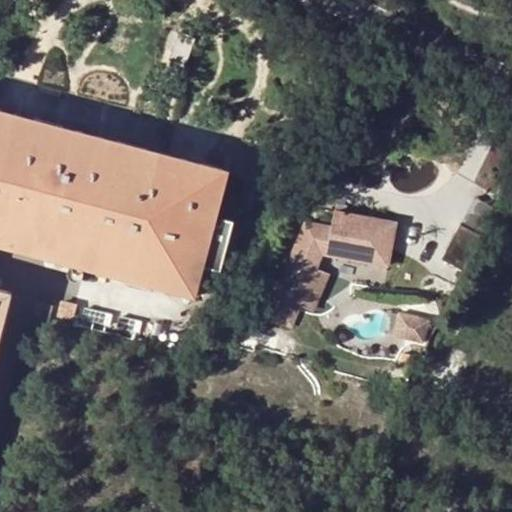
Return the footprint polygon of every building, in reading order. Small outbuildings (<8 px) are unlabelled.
[(0,248),(194,299),(227,173),(0,113),(0,248)] [(461,224),(450,260),(473,267),(484,231),(461,224)] [(321,257),(350,262),(350,264),(391,272),(396,242),(355,234),(354,238),(304,230),(267,323),(293,329),(301,310),(321,257)] [(321,257),(301,310),(312,314),(327,277),(388,288),(391,272),(350,264),(350,262),(321,257)] [(0,343),(13,295),(0,291),(0,343)] [(27,336),(45,340),(53,308),(36,304),(27,336)] [(399,335),(433,340),(437,314),(404,308),(399,335)] [(239,330),(233,347),(251,353),(256,335),(239,330)] [(277,345),(259,340),(255,351),(273,357),(277,345)]
